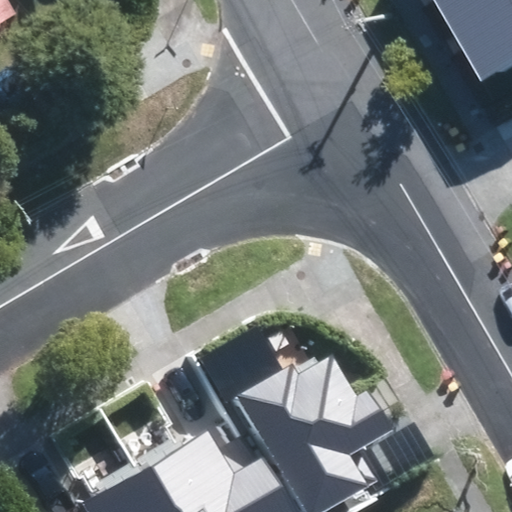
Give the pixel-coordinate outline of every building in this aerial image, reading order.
[(0,0),(0,24),(15,16),(5,0),(0,0)] [(511,0),(431,0),(500,115),(511,107),(511,0)] [(239,397),(309,511),(323,511),(374,481),(355,449),(389,428),(366,390),(358,395),(333,354),(319,363),(314,355),(295,367),(293,364),(239,397)] [(131,462),(160,511),(295,511),(262,456),(234,473),(207,429),(178,446),(172,437),(131,462)] [(160,511),(131,462),(86,488),(91,497),(82,503),(86,511),(160,511)]
